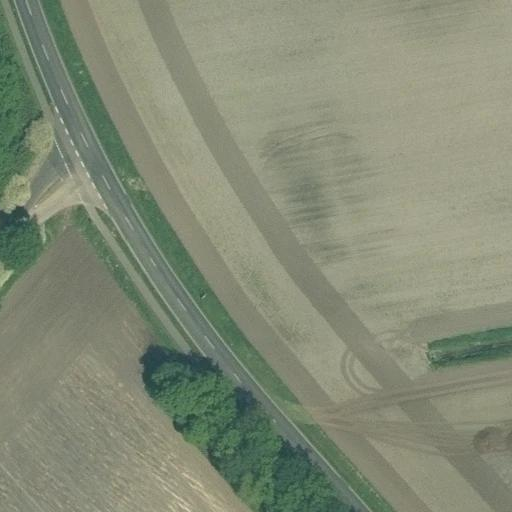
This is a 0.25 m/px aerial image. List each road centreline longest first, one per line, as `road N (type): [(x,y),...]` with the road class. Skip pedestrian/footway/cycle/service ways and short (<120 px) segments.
road 1 (tertiary): [(349,511),(257,410),(160,282),(96,174)]
road 2 (tertiary): [(96,174),(25,0)]
road 3 (unclassified): [(0,260),(52,202),(96,174)]
